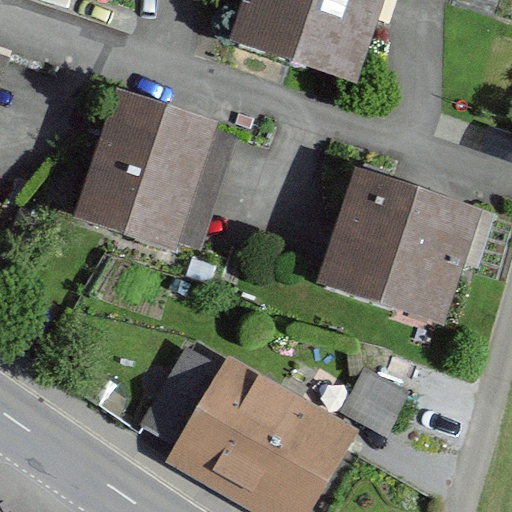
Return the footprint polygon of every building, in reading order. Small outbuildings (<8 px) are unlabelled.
[(250,0),(240,32),(355,71),(378,0),(250,0)] [(122,98),(84,213),(172,242),(209,128),(122,98)] [(327,273),(441,312),(473,216),(359,178),(327,273)] [(188,354),(146,426),(294,511),(335,443),(188,354)] [(404,397),(363,375),(347,406),(389,428),(404,397)]
